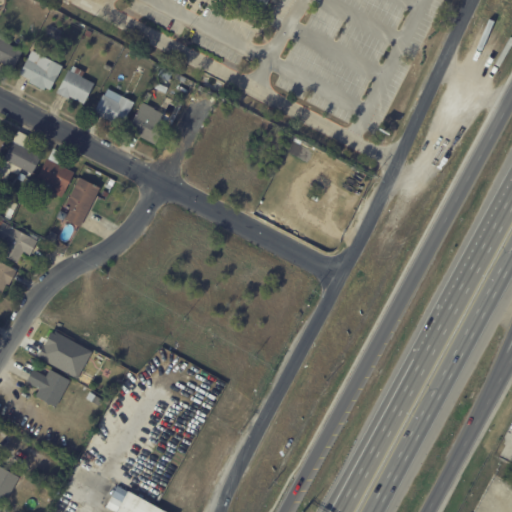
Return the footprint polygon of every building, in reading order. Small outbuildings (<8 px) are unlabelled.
[(3,62),(0,60),(0,34),(14,42),(12,46),(28,54),(20,71),(3,62)] [(44,89),(32,83),(33,80),(22,75),(34,51),(66,67),(53,91),(50,89),(49,91),(44,89)] [(105,68),(108,62),(115,66),(112,71),(105,68)] [(137,96),(128,91),(142,65),(149,68),(146,73),(149,75),(137,96)] [(87,73),(85,78),(97,84),(86,104),(73,97),(71,99),(59,93),(71,71),(73,72),(76,67),(87,73)] [(160,77),(164,68),(176,74),(172,82),(160,77)] [(106,118),(96,113),(106,95),(110,89),(137,103),(124,128),(106,118)] [(140,136),(131,131),(145,103),(167,114),(163,123),(168,126),(158,145),(140,136)] [(21,131),(39,140),(34,150),(45,156),(36,174),(25,168),(22,174),(14,170),(9,181),(0,176),(9,159),(7,159),(21,131)] [(0,136),(8,140),(0,156),(0,136)] [(65,152),(66,153),(61,163),(78,172),(65,196),(46,186),(49,180),(41,175),(51,157),(52,158),(57,148),(65,152)] [(26,183),(28,178),(34,181),(31,186),(26,183)] [(92,211),(84,228),(68,220),(73,210),(69,207),(83,178),(103,188),(92,211)] [(119,181),(116,186),(115,186),(114,189),(109,187),(113,178),(119,180),(119,181)] [(15,201),(21,204),(15,216),(9,213),(15,201)] [(38,246),(33,255),(27,252),(21,263),(0,251),(0,222),(2,219),(41,241),(38,246)] [(63,235),(58,244),(50,239),(55,231),(63,235)] [(62,247),(65,242),(71,245),(68,250),(62,247)] [(19,272),(12,286),(9,285),(5,293),(0,290),(0,261),(19,272)] [(73,381),(59,408),(39,397),(43,390),(30,383),(37,371),(50,377),(54,371),(73,381)] [(102,406),(89,399),(93,393),(106,400),(102,406)] [(4,469),(22,479),(9,503),(0,497),(0,469),(1,467),(4,469)] [(47,497),(51,490),(58,494),(54,501),(47,497)] [(166,511),(122,511),(133,494),(166,511)]
